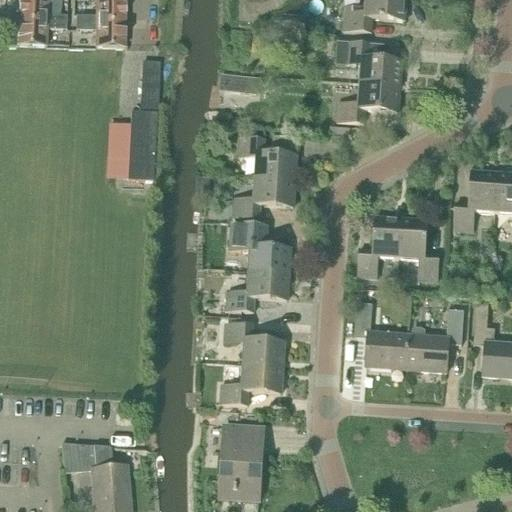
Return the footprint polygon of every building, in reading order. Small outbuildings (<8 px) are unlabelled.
[(48,1),(19,0),(18,0),(18,24),(65,26),(66,17),(47,16),(48,1)] [(345,7),(345,14),(343,33),(370,35),(372,20),(404,23),(405,0),(365,0),(365,9),(345,7)] [(124,2),(96,1),(95,18),(75,18),(75,25),(124,26),(124,2)] [(306,19),(284,18),(283,32),(305,34),(306,19)] [(18,24),(17,48),(46,49),(47,32),(65,32),(65,26),(18,24)] [(95,33),(95,50),(124,50),(124,26),(75,25),(75,32),(95,33)] [(274,40),(252,39),(252,56),(273,57),(274,40)] [(401,63),(386,62),(387,48),(337,45),(336,67),(355,69),(355,66),(360,66),(359,87),(400,89),(401,63)] [(159,66),(142,65),(140,106),(139,115),(130,115),(126,183),(152,185),(155,133),(159,66)] [(267,96),(267,78),(226,78),(226,95),(267,96)] [(397,116),(400,89),(359,87),(357,106),(337,105),(336,124),(364,126),(365,114),(397,116)] [(255,181),(294,184),(296,158),(264,156),(265,141),(238,140),(237,159),(257,161),(255,181)] [(475,215),(495,217),(498,177),(472,175),(470,208),(456,207),(454,234),(474,235),(475,215)] [(511,177),(498,177),(495,217),(511,218),(511,177)] [(197,180),(197,198),(210,199),(210,181),(197,180)] [(293,210),(294,184),(255,181),(254,202),(235,201),(233,221),(260,222),(261,208),(293,210)] [(227,217),(217,217),(216,226),(227,227),(227,217)] [(378,260),(399,262),(401,222),(375,221),(373,253),(359,253),(357,279),(377,280),(378,260)] [(401,222),(399,262),(419,263),(418,283),(437,285),(439,257),(425,257),(427,224),(401,222)] [(250,273),(289,276),(290,251),(258,249),(259,235),(232,233),(231,252),(251,253),(250,273)] [(287,303),(289,276),(250,273),(248,294),(228,293),(227,312),(254,314),(255,301),(287,303)] [(396,286),(380,285),(380,295),(382,295),(395,296),(396,286)] [(365,371),(406,374),(409,338),(370,335),(372,307),(357,306),(354,340),(368,341),(365,371)] [(481,380),(511,381),(511,347),(493,346),(494,332),(486,331),(488,308),(475,307),(472,349),(483,349),(481,380)] [(409,338),(406,374),(445,376),(447,347),(461,348),(463,314),(449,313),(447,340),(409,338)] [(243,367),(283,369),(284,344),(252,342),(252,327),(226,326),(225,345),(244,346),(243,367)] [(281,396),(283,369),(243,367),(242,387),(222,386),(220,406),(247,407),(248,394),(281,396)] [(259,464),(262,431),(224,428),(219,500),(259,503),(262,465),(259,464)] [(110,450),(76,448),(61,446),(64,475),(91,473),(94,506),(98,505),(98,511),(128,511),(125,469),(111,470),(110,450)]
